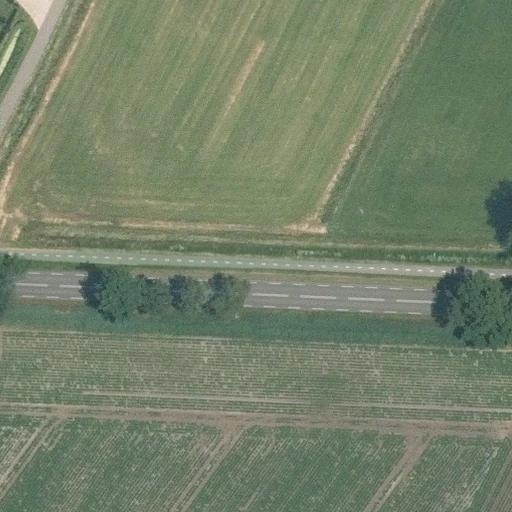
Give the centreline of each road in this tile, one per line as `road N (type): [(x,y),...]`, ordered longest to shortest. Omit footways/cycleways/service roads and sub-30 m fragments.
road 1 (secondary): [(511,305),(0,281)]
road 2 (unclassified): [(0,120),(60,0)]
